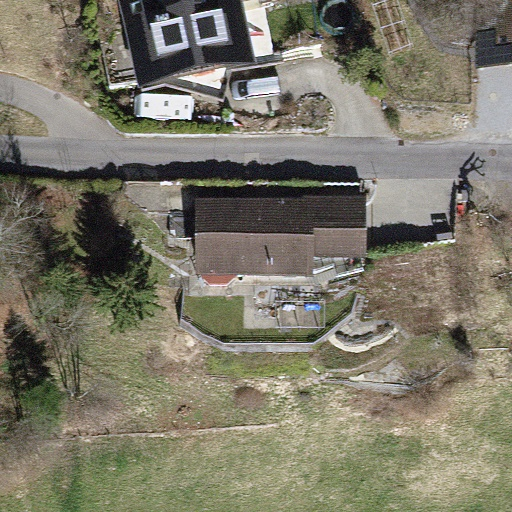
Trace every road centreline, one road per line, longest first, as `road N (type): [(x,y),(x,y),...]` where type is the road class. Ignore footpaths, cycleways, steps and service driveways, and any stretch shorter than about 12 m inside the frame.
road 1 (tertiary): [(112,157),(511,159)]
road 2 (residential): [(112,157),(0,82)]
